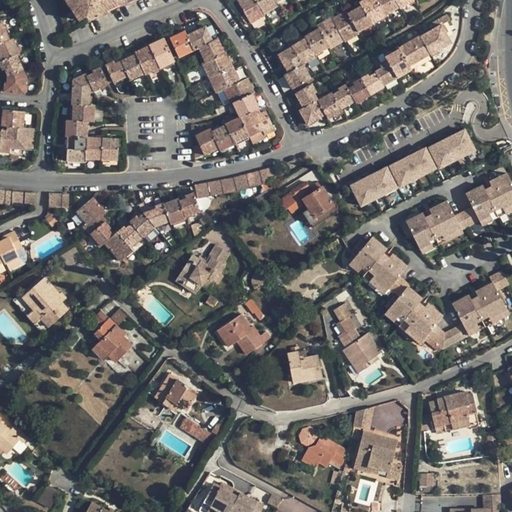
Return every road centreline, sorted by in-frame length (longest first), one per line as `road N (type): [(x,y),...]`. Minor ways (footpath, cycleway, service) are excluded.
road 1 (residential): [(511,343),(430,383),(293,420),(225,392),(115,296)]
road 2 (residential): [(44,185),(223,169),(296,146)]
road 3 (residential): [(296,146),(394,107),(444,75),(468,37),(473,0)]
road 4 (unknown): [(170,343),(74,490)]
road 5 (residential): [(211,0),(296,146)]
road 6 (residential): [(52,58),(195,0)]
